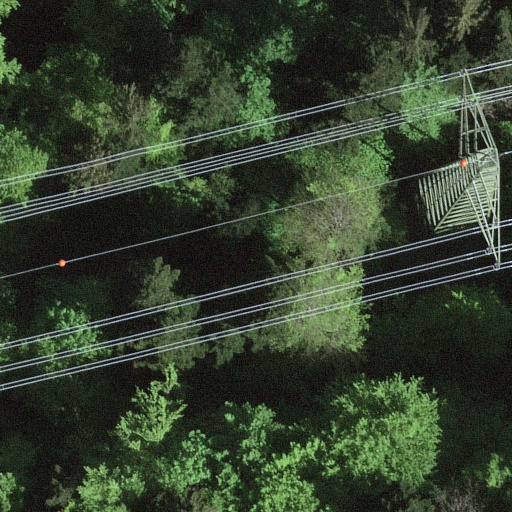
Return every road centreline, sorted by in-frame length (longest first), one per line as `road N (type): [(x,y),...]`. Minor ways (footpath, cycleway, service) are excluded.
road 1 (track): [(0,269),(37,259),(356,268),(511,290)]
road 2 (track): [(511,120),(37,259)]
